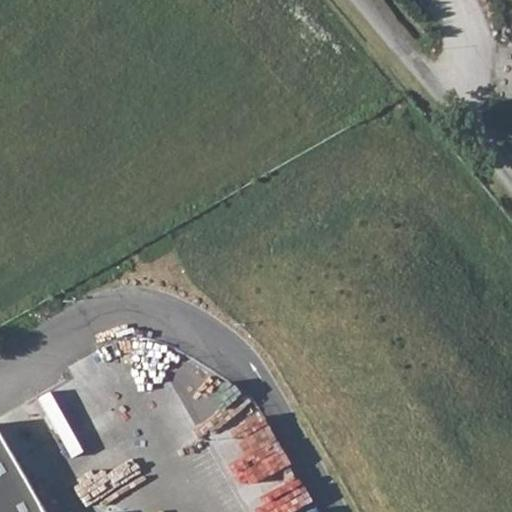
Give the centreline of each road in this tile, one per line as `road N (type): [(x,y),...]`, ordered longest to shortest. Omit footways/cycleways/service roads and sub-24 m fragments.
road 1 (unclassified): [(511,202),(340,0)]
road 2 (track): [(454,0),(471,32),(459,66),(421,95)]
